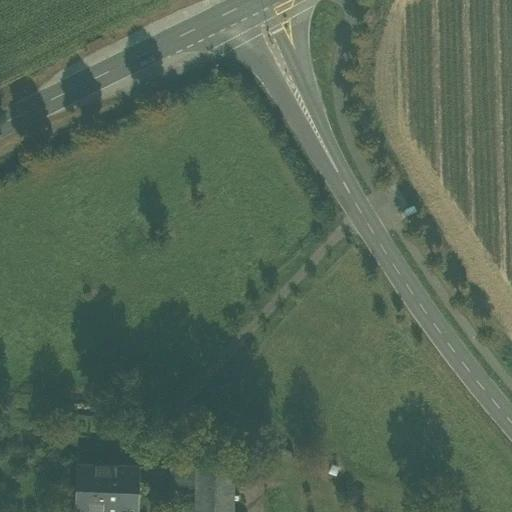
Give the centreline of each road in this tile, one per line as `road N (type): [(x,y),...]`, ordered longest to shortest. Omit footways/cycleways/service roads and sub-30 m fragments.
road 1 (tertiary): [(248,5),(368,217),(460,359),(511,422)]
road 2 (secondary): [(248,5),(0,125)]
